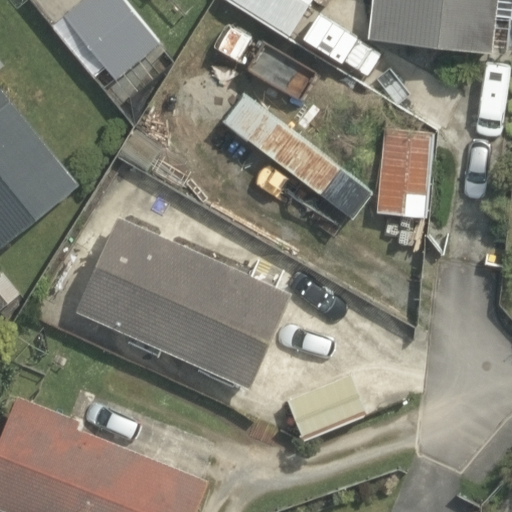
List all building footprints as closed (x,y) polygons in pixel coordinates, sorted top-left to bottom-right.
[(0,0),(0,242),(81,177),(0,77),(0,0)] [(132,0),(74,0),(62,9),(111,77),(162,39),(132,0)] [(233,0),(294,37),(316,0),(233,0)] [(372,0),(371,38),(493,43),(494,0),(372,0)] [(437,127),(377,125),(375,208),(434,209),(437,127)] [(292,286),(119,209),(74,310),(109,325),(85,380),(148,408),(173,351),(190,358),(163,418),(214,441),(239,384),(246,387),(292,286)] [(0,373),(0,494),(39,511),(196,511),(215,471),(0,373)]
